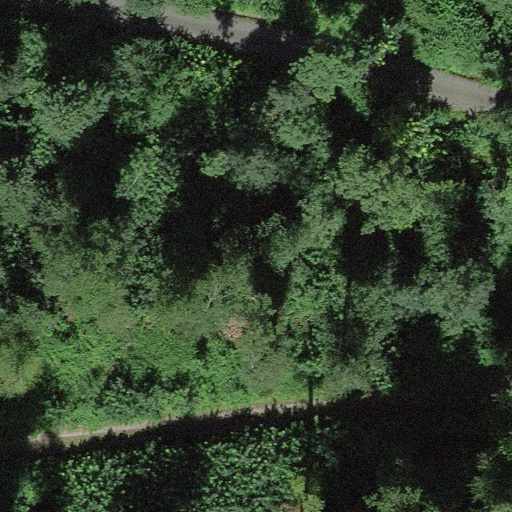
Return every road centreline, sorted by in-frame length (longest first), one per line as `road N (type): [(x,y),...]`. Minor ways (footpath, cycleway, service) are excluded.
road 1 (track): [(0,454),(485,394),(511,377)]
road 2 (track): [(511,112),(263,39),(48,0)]
